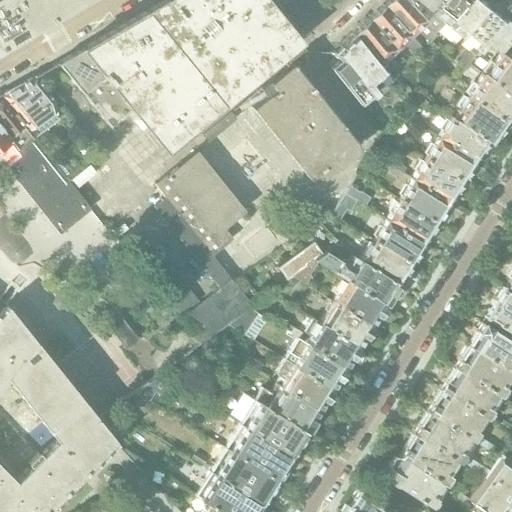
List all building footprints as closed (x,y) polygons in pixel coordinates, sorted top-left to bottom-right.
[(0,0),(0,47),(1,49),(50,20),(38,0),(0,0)] [(38,0),(50,20),(84,0),(38,0)] [(81,49),(131,111),(164,152),(298,43),(262,0),(163,0),(81,48),(81,49)] [(422,16),(406,0),(388,0),(382,6),(410,35),(416,30),(426,40),(426,41),(428,44),(435,36),(434,34),(437,31),(422,16)] [(427,9),(434,0),(406,0),(422,16),(427,9)] [(438,32),(464,0),(434,0),(427,9),(422,16),(437,31),(438,32)] [(456,41),(457,41),(486,6),(478,0),(464,0),(438,32),(453,45),(456,41)] [(422,49),(410,35),(382,6),(367,20),(394,49),(403,41),(415,55),(422,49)] [(486,43),(504,22),(486,6),(457,41),(464,47),(457,55),(450,49),(445,54),(463,69),(486,43)] [(385,58),(394,49),(367,20),(352,33),(389,80),(397,73),(385,58)] [(486,43),(498,54),(511,64),(511,28),(504,22),(486,43)] [(359,104),(389,80),(352,33),(332,53),(338,59),(328,67),(359,104)] [(433,55),(439,49),(431,42),(426,49),(433,55)] [(131,111),(81,49),(57,63),(110,129),(131,111)] [(511,64),(498,54),(483,74),(481,73),(511,96),(511,64)] [(359,147),(291,63),(290,62),(257,88),(263,94),(249,106),(307,178),(315,171),(321,178),(359,147)] [(511,109),(511,108),(511,106),(511,96),(481,73),(466,95),(505,122),(511,112),(511,109)] [(0,95),(0,96),(28,130),(52,112),(55,116),(58,114),(53,100),(34,76),(19,84),(0,95)] [(505,122),(466,95),(451,117),(489,142),(493,134),(498,134),(505,122)] [(90,209),(28,130),(0,96),(0,147),(8,141),(20,156),(5,167),(59,234),(90,209)] [(207,142),(235,118),(229,111),(200,134),(207,142)] [(489,142),(451,117),(449,116),(436,137),(472,160),(476,154),(480,156),(489,142)] [(430,128),(421,122),(419,126),(428,131),(430,128)] [(469,166),(472,160),(436,137),(423,157),(463,182),(472,168),(469,166)] [(244,211),(196,151),(195,150),(154,184),(165,198),(211,255),(217,250),(232,239),(223,227),(244,211)] [(454,197),(463,182),(423,157),(410,177),(447,200),(451,195),(454,197)] [(390,164),(402,172),(405,167),(393,159),(390,164)] [(399,177),(402,172),(390,164),(386,169),(399,177)] [(447,200),(410,177),(397,198),(437,223),(446,209),(443,207),(447,200)] [(340,219),(352,200),(344,194),(331,214),(340,219)] [(226,324),(249,308),(251,305),(211,255),(165,198),(152,207),(217,288),(179,319),(199,344),(226,324)] [(428,238),(437,223),(397,198),(385,219),(421,242),(425,236),(428,238)] [(421,242),(385,219),(371,240),(412,265),(421,250),(417,248),(421,242)] [(336,240),(334,244),(351,255),(354,251),(336,240)] [(403,279),(412,265),(371,240),(359,259),(396,282),(399,277),(403,279)] [(396,282),(359,259),(358,258),(357,259),(351,255),(346,264),(325,251),(321,254),(312,241),(277,267),(286,280),(293,275),(313,260),(317,262),(344,279),(383,304),(387,297),(388,298),(394,296),(398,289),(397,283),(396,283),(396,282)] [(313,260),(293,275),(297,279),(305,285),(310,276),(309,275),(317,262),(313,260)] [(511,271),(503,286),(511,291),(511,271)] [(383,304),(344,279),(331,301),(369,325),(383,304)] [(198,301),(181,280),(161,295),(179,317),(198,301)] [(483,316),(511,334),(511,291),(503,286),(502,287),(500,286),(490,302),(491,303),(483,316)] [(138,339),(101,293),(84,304),(122,351),(138,339)] [(356,346),(369,325),(331,301),(318,322),(356,346)] [(42,511),(44,511),(64,491),(85,471),(96,460),(102,454),(104,452),(113,443),(96,421),(93,416),(5,306),(0,311),(0,511),(42,511)] [(249,308),(226,324),(243,335),(258,314),(249,308)] [(511,334),(483,316),(482,316),(483,317),(486,319),(483,324),(480,322),(466,344),(511,372),(511,334)] [(356,346),(318,322),(311,318),(303,331),(309,335),(304,343),(343,367),(356,346)] [(296,337),(298,339),(302,334),(289,326),(285,331),(296,337)] [(343,367),(304,343),(298,339),(296,337),(283,359),(330,388),(343,367)] [(212,356),(216,349),(205,342),(201,349),(212,356)] [(511,377),(511,372),(466,344),(452,366),(501,396),(511,377)] [(263,365),(237,349),(232,357),(258,373),(263,365)] [(330,388),(283,359),(274,373),(279,376),(274,384),(316,410),(330,388)] [(487,418),(501,396),(452,366),(438,388),(487,418)] [(155,404),(164,389),(152,382),(137,393),(155,404)] [(304,430),(316,410),(274,384),(269,391),(261,386),(253,399),(304,430)] [(487,418),(438,388),(424,411),(472,441),(487,418)] [(304,430),(253,399),(242,392),(228,415),(239,421),(289,453),(304,430)] [(459,462),(472,441),(424,411),(411,432),(459,462)] [(274,478),(289,453),(239,421),(223,446),(274,478)] [(511,426),(503,421),(499,427),(511,434),(511,426)] [(459,462),(411,432),(397,454),(445,484),(459,462)] [(494,447),(481,438),(477,443),(491,452),(494,447)] [(274,478),(223,446),(210,467),(208,470),(259,502),(274,478)] [(140,459),(124,449),(121,452),(133,465),(140,459)] [(430,507),(445,484),(397,454),(383,477),(405,491),(402,495),(411,501),(413,496),(430,507)] [(492,511),(495,508),(511,484),(511,461),(501,454),(489,471),(484,478),(468,500),(483,511),(492,511)] [(193,455),(190,459),(202,466),(203,467),(205,463),(205,462),(193,455)] [(470,459),(465,466),(484,478),(489,471),(470,459)] [(256,511),(254,510),(259,502),(208,470),(193,494),(207,502),(222,511),(256,511)] [(500,511),(511,511),(511,484),(495,508),(497,509),(500,511)] [(342,511),(391,511),(356,490),(342,511)] [(468,499),(458,492),(454,498),(464,505),(468,499)] [(222,511),(207,502),(200,511),(222,511)]
